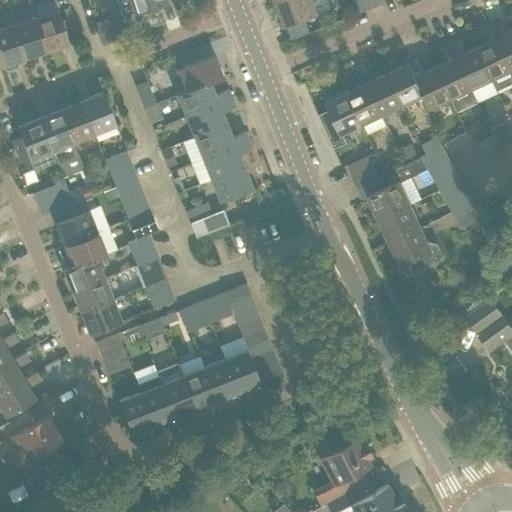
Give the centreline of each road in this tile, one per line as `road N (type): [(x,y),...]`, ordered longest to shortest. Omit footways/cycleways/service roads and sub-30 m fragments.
road 1 (residential): [(252,262),(296,374),(290,389),(135,452),(117,451),(0,171)]
road 2 (residential): [(113,68),(186,265),(215,278),(252,262)]
road 3 (tertiary): [(435,436),(325,230)]
road 4 (residential): [(262,74),(446,0)]
road 5 (tertiary): [(325,230),(262,74)]
road 6 (residential): [(113,68),(243,24)]
